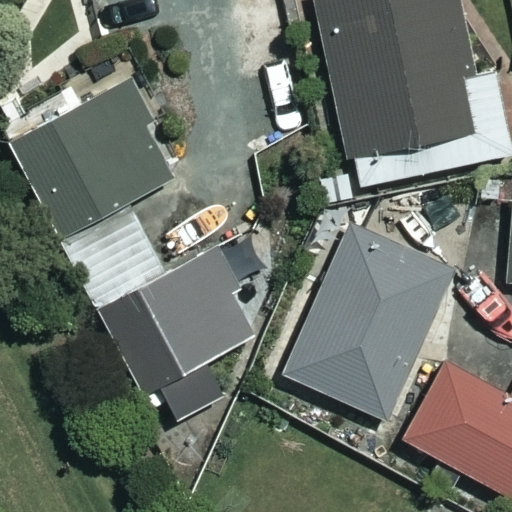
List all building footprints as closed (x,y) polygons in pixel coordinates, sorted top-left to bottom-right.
[(469,78),(451,0),(311,0),(353,189),(511,155),(493,73),(469,78)] [(56,238),(171,184),(143,126),(153,121),(134,80),(10,138),(56,238)] [(449,275),(348,230),(283,376),(383,421),(449,275)] [(213,363),(251,344),(206,257),(98,313),(141,397),(158,388),(175,422),(229,395),(213,363)] [(511,400),(446,364),(404,440),(511,500),(511,400)]
